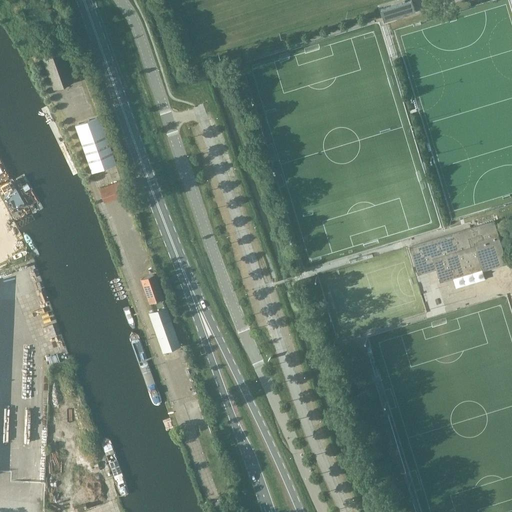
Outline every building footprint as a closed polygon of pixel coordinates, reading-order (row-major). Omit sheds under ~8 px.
[(411,0),(380,10),(384,22),(414,12),(411,0)] [(60,52),(42,58),(53,88),(71,82),(60,52)] [(92,172),(115,164),(100,116),(75,124),(92,172)] [(120,181),(99,188),(103,202),(125,194),(120,181)] [(506,263),(497,235),(498,235),(494,220),(409,246),(418,275),(435,269),(439,282),(482,269),(482,270),(506,263)] [(149,302),(161,298),(153,274),(140,279),(149,302)] [(178,345),(161,298),(149,302),(152,311),(149,312),(162,351),(178,345)] [(388,413),(377,415),(382,441),(392,440),(388,413)]
